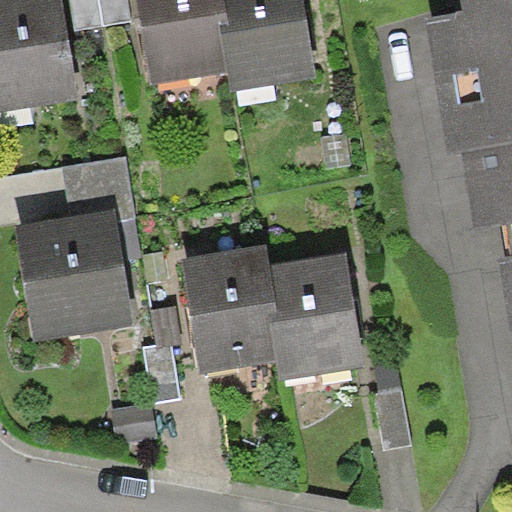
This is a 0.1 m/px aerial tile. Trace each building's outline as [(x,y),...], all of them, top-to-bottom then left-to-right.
[(52,0),(0,0),(0,118),(67,109),(52,0)] [(129,0),(65,0),(71,38),(134,29),(129,0)] [(129,0),(134,29),(142,87),(224,76),(213,0),(129,0)] [(213,0),(224,76),(227,101),(303,91),(290,0),(213,0)] [(511,0),(465,0),(468,17),(429,23),(451,157),(465,155),(478,232),(508,228),(511,252),(511,256),(500,258),(511,330),(511,0)] [(14,231),(33,343),(133,326),(122,261),(142,257),(125,158),(62,169),(71,221),(14,231)] [(185,263),(201,370),(275,358),(279,382),(366,368),(348,256),(271,268),(268,250),(185,263)] [(145,350),(153,406),(185,401),(176,345),(145,350)] [(378,393),(385,449),(411,446),(404,390),(378,393)]
